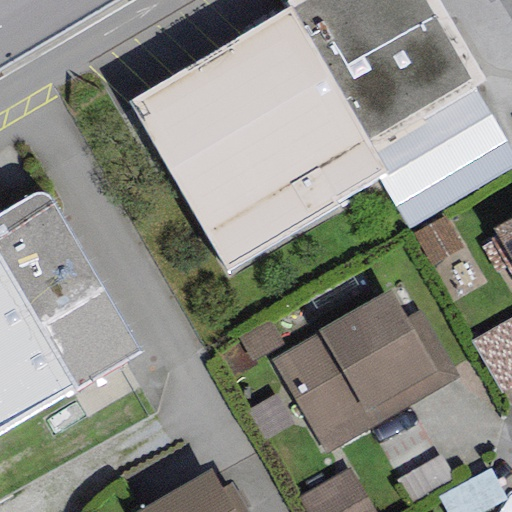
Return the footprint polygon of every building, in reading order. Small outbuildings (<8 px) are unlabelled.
[(436,0),(288,0),(287,1),(292,8),(129,103),(229,274),(341,209),(336,202),(378,178),(385,173),(375,156),(425,126),(421,120),(473,89),(485,83),(436,0)] [(511,168),(511,153),(473,89),(421,120),(425,126),(375,156),(385,173),(378,178),(409,230),(511,168)] [(0,434),(140,352),(50,200),(45,193),(34,193),(0,211),(0,434)] [(444,217),(413,235),(431,266),(463,248),(444,217)] [(511,219),(493,231),(511,263),(511,219)] [(389,290),(318,331),(319,333),(271,361),(326,455),(458,378),(418,310),(405,318),(389,290)] [(511,316),(470,341),(503,396),(511,390),(511,316)] [(268,321),(238,339),(252,362),(282,344),(268,321)] [(375,511),(349,468),(297,499),(305,511),(375,511)] [(210,470),(136,511),(247,511),(232,484),(221,490),(210,470)] [(490,470),(438,498),(445,511),(485,511),(507,500),(490,470)]
